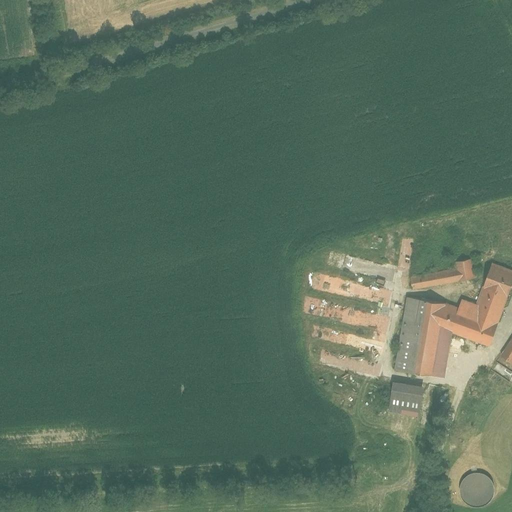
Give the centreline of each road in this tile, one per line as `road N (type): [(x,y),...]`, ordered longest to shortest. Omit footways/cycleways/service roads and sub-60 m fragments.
road 1 (residential): [(324,0),(71,70),(0,81)]
road 2 (residential): [(428,511),(450,409),(511,330)]
